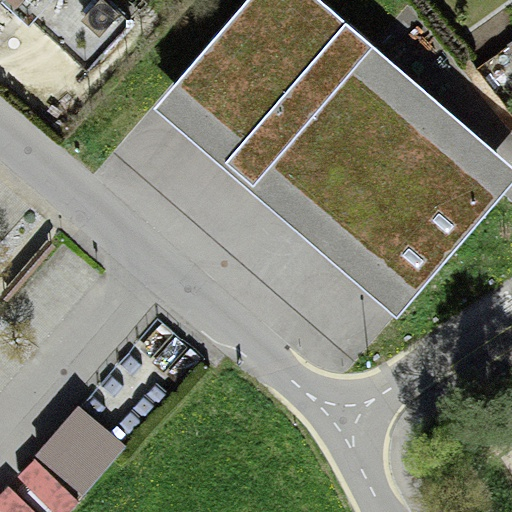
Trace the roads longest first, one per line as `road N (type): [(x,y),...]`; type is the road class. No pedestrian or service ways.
road 1 (residential): [(338,416),(0,125)]
road 2 (residential): [(511,300),(338,416)]
